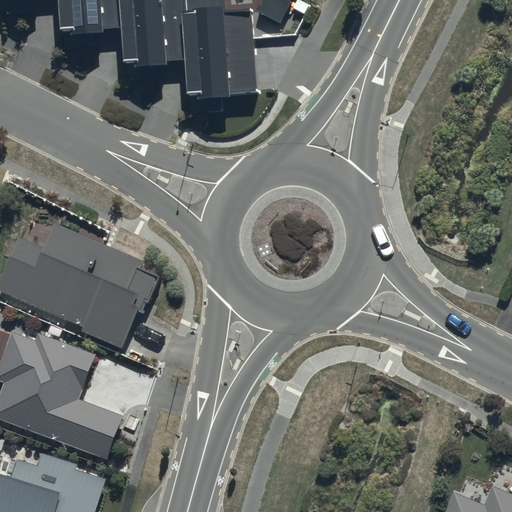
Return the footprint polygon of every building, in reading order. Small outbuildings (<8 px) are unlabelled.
[(3,0),(5,12),(27,10),(27,3),(46,2),(45,0),(65,0),(68,55),(95,54),(94,44),(113,43),(112,35),(127,34),(130,86),(159,84),(158,73),(171,72),(171,64),(191,62),(195,116),(220,114),(219,103),(233,102),(233,93),(258,92),(253,16),(225,18),(223,0),(3,0)] [(23,238),(0,289),(85,328),(82,333),(124,352),(143,310),(146,311),(149,304),(152,305),(164,279),(143,269),(147,263),(58,224),(47,249),(23,238)] [(98,358),(40,334),(37,342),(15,333),(0,369),(0,382),(7,385),(0,402),(0,416),(109,461),(126,418),(81,400),(98,358)] [(0,511),(99,511),(110,481),(80,471),(81,466),(46,454),(42,467),(23,461),(22,463),(0,455),(0,511)] [(486,506),(455,494),(447,511),(511,511),(511,495),(494,488),(486,506)]
